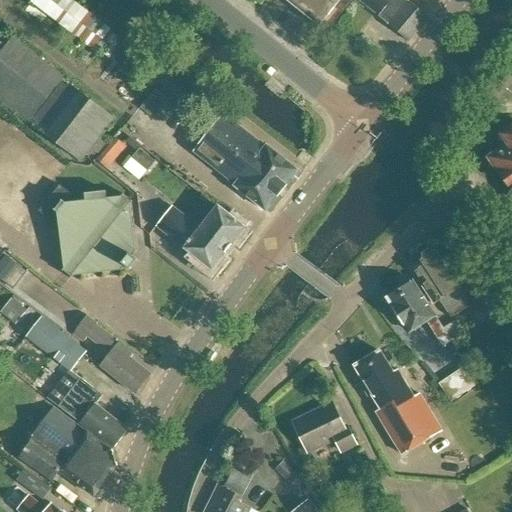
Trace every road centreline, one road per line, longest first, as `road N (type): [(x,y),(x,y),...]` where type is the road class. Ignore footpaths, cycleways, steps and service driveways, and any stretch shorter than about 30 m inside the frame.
road 1 (unknown): [(0,1),(270,246)]
road 2 (tertiary): [(121,511),(161,400),(270,246)]
road 3 (unclassified): [(347,304),(448,184),(511,75)]
road 4 (unclassified): [(196,511),(200,487),(249,406),(347,304)]
road 5 (tertiary): [(205,0),(360,125)]
road 6 (tertiary): [(360,125),(453,0)]
road 7 (tertiary): [(270,246),(360,125)]
